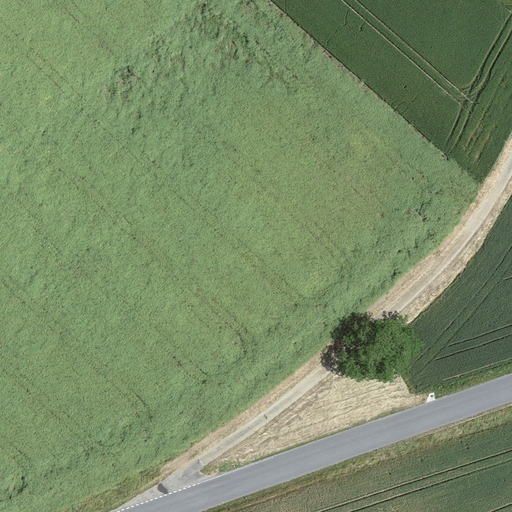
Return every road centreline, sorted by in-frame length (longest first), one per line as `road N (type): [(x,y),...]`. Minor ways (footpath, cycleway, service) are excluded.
road 1 (track): [(511,169),(493,204),(363,342),(145,511)]
road 2 (tertiary): [(158,511),(511,387)]
